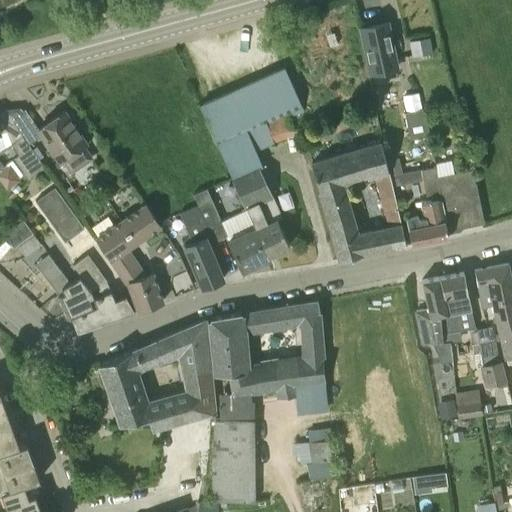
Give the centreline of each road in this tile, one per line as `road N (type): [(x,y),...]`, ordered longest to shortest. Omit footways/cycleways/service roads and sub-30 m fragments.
road 1 (unclassified): [(48,338),(82,345),(241,293),(511,235)]
road 2 (residential): [(163,499),(86,511),(66,501),(32,387),(48,338)]
road 3 (secondary): [(0,75),(259,0)]
